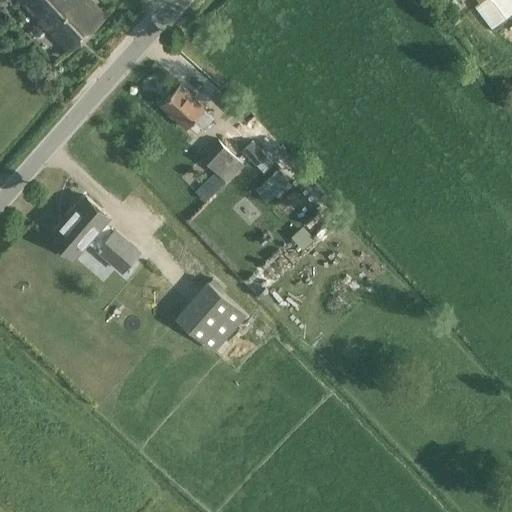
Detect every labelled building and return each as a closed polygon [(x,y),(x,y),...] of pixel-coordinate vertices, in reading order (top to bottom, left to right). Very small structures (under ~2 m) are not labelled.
[(21,0),(67,50),(106,14),(92,0),(21,0)] [(194,121),(203,129),(213,119),(204,110),(205,109),(179,84),(161,104),(187,129),(194,121)] [(274,164),(253,140),(242,150),(263,173),(274,164)] [(278,168),(254,190),(266,203),(290,181),(278,168)] [(94,250),(122,274),(142,251),(115,228),(114,229),(106,222),(111,217),(86,195),(50,237),(75,258),(89,241),(96,247),(94,250)] [(175,317),(215,351),(248,315),(223,292),(225,290),(213,279),(210,282),(208,280),(175,317)]
